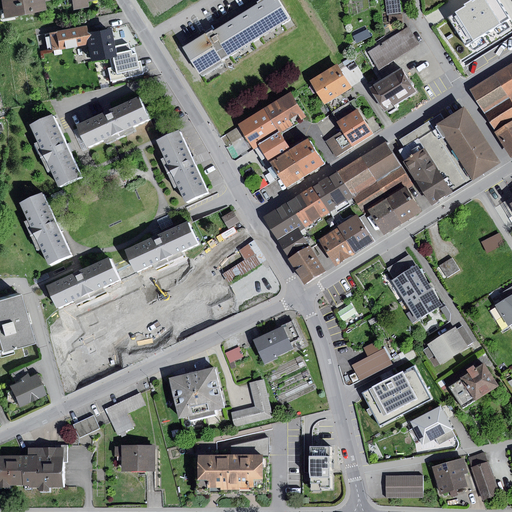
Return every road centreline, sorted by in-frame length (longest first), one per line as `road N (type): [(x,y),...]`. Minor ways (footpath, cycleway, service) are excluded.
road 1 (residential): [(511,57),(252,215)]
road 2 (residential): [(59,410),(301,297)]
road 3 (residential): [(252,215),(122,0)]
road 4 (residential): [(301,297),(511,166)]
road 5 (residential): [(352,471),(301,297)]
road 6 (residential): [(511,443),(352,471)]
